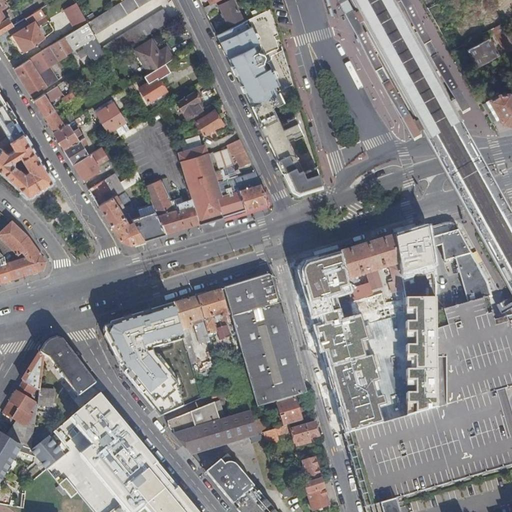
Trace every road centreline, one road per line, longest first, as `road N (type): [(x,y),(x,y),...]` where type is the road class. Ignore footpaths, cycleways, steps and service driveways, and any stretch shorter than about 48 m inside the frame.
road 1 (residential): [(355,511),(281,250)]
road 2 (residential): [(64,316),(220,511)]
road 3 (unclassified): [(185,0),(292,219)]
road 4 (tertiary): [(0,74),(119,272)]
road 5 (primary): [(292,219),(119,272)]
road 6 (primary): [(455,163),(292,219)]
road 7 (primary): [(131,296),(281,250)]
road 8 (primary): [(303,244),(432,204)]
road 9 (residential): [(59,290),(63,264),(51,240),(0,191)]
